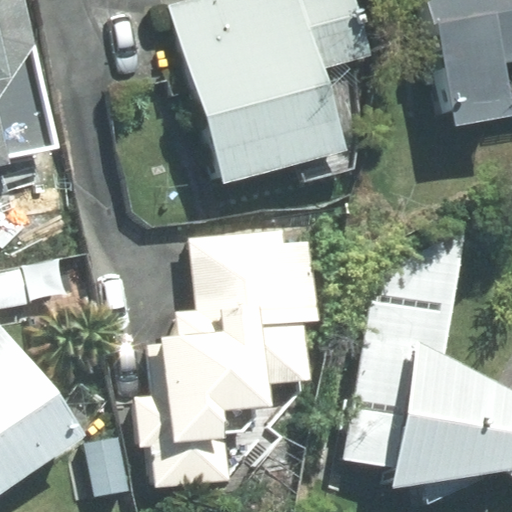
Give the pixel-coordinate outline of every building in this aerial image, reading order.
[(0,0),(0,67),(11,53),(0,0)] [(191,0),(153,9),(196,187),(317,158),(297,75),(349,62),(334,0),(191,0)] [(511,0),(406,0),(429,131),(484,122),(475,69),(511,62),(511,0)] [(266,235),(175,241),(180,315),(158,316),(160,342),(132,344),(136,401),(118,402),(124,489),(207,483),(202,414),(236,412),(235,386),(288,383),(284,325),(300,324),(295,246),(267,248),(266,235)] [(481,475),(511,491),(511,368),(492,407),(421,366),(441,251),(368,239),(330,463),(366,469),(361,493),(481,475)] [(0,332),(0,493),(89,436),(0,332)]
